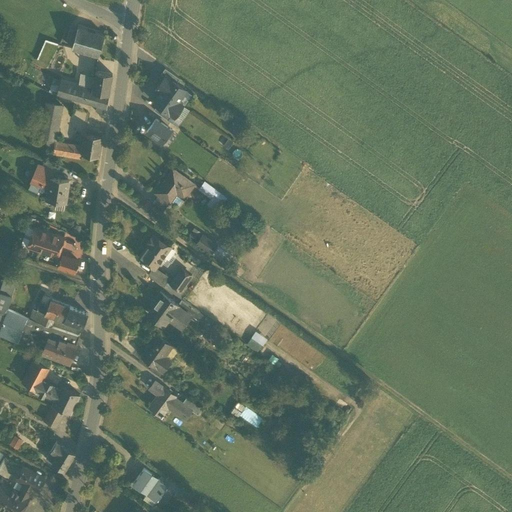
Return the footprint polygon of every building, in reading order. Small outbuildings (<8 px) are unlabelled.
[(104,35),(77,27),(72,48),(98,56),(104,35)] [(180,78),(165,68),(161,73),(165,76),(166,76),(176,83),(180,78)] [(112,75),(95,71),(92,89),(92,91),(109,95),(112,75)] [(176,83),(166,76),(165,76),(157,88),(162,91),(178,102),(178,101),(186,90),(176,83)] [(109,95),(92,91),(92,89),(61,80),(57,94),(97,106),(104,108),(107,109),(109,95)] [(178,102),(162,91),(154,102),(157,105),(172,115),(174,117),(183,105),(178,101),(178,102)] [(62,105),(47,102),(41,136),(56,139),(62,105)] [(172,115),(157,105),(154,109),(168,120),(172,115)] [(147,131),(162,143),(172,130),(156,119),(147,131)] [(102,137),(85,134),(83,146),(82,154),(83,154),(98,157),(102,137)] [(64,143),(55,141),(53,153),(62,154),(64,143)] [(83,146),(64,143),(62,154),(82,158),(83,154),(82,154),(83,146)] [(53,170),(38,164),(31,180),(48,188),(50,177),(52,177),(53,170)] [(194,184),(173,169),(156,192),(159,195),(170,202),(179,189),(186,194),(194,184)] [(52,177),(50,177),(48,188),(46,199),(65,202),(69,180),(52,177)] [(221,194),(204,182),(199,188),(216,200),(221,194)] [(170,202),(159,195),(152,204),(163,212),(170,202)] [(64,237),(37,228),(30,247),(57,256),(64,237)] [(153,234),(146,243),(149,245),(140,257),(155,268),(155,267),(170,246),(153,234)] [(216,244),(203,235),(197,243),(210,252),(216,244)] [(78,260),(65,256),(61,267),(74,272),(78,260)] [(9,267),(0,293),(12,297),(20,271),(9,267)] [(155,268),(149,276),(164,286),(170,278),(155,267),(155,268)] [(191,275),(182,268),(171,283),(180,290),(191,275)] [(178,304),(160,291),(154,298),(157,300),(148,312),(164,324),(171,315),(184,325),(191,315),(191,314),(178,305),(178,304)] [(0,293),(0,292),(0,327),(8,309),(8,308),(12,297),(0,293)] [(69,305),(51,298),(48,306),(45,313),(52,315),(64,320),(69,305)] [(200,312),(181,299),(178,304),(178,305),(191,314),(191,315),(195,318),(200,312)] [(48,306),(39,303),(37,309),(39,310),(45,313),(48,306)] [(88,313),(69,305),(64,320),(82,327),(88,313)] [(26,318),(8,309),(0,327),(0,333),(17,342),(26,318)] [(45,313),(39,310),(38,314),(35,313),(33,320),(52,326),(54,320),(50,319),(52,315),(45,313)] [(33,320),(26,318),(17,342),(42,352),(48,336),(52,327),(33,320)] [(79,336),(52,327),(48,336),(58,340),(59,338),(75,344),(79,336)] [(172,345),(157,334),(141,356),(153,365),(162,371),(169,363),(163,358),(172,345)] [(58,340),(48,336),(42,352),(69,362),(76,344),(75,344),(59,338),(58,340)] [(258,351),(263,344),(253,336),(248,344),(258,351)] [(33,359),(21,382),(35,389),(39,380),(47,366),(33,359)] [(162,371),(153,365),(149,369),(161,378),(164,373),(162,371)] [(59,390),(39,380),(35,389),(55,399),(59,390)] [(171,393),(155,381),(150,388),(158,394),(149,406),(160,415),(167,406),(185,419),(191,410),(182,403),(170,394),(171,393)] [(80,395),(62,386),(59,390),(55,399),(52,405),(64,411),(71,414),(80,395)] [(202,408),(187,396),(182,403),(191,410),(197,415),(202,408)] [(64,411),(52,405),(45,421),(56,426),(64,411)] [(16,434),(10,444),(19,449),(24,439),(16,434)] [(75,453),(63,446),(62,448),(55,444),(51,451),(57,455),(52,463),(64,470),(75,453)] [(57,455),(51,451),(46,459),(52,463),(57,455)] [(34,474),(24,467),(17,479),(19,480),(25,484),(20,493),(13,489),(3,483),(0,487),(0,508),(6,511),(20,511),(28,498),(27,497),(32,487),(28,485),(34,474)] [(159,479),(144,468),(132,484),(156,501),(161,495),(162,496),(164,493),(163,492),(167,486),(168,485),(159,479)] [(44,479),(34,474),(28,485),(32,487),(38,490),(44,479)] [(179,486),(162,474),(159,479),(168,485),(167,486),(175,492),(179,486)] [(19,480),(13,489),(20,493),(25,484),(19,480)]
